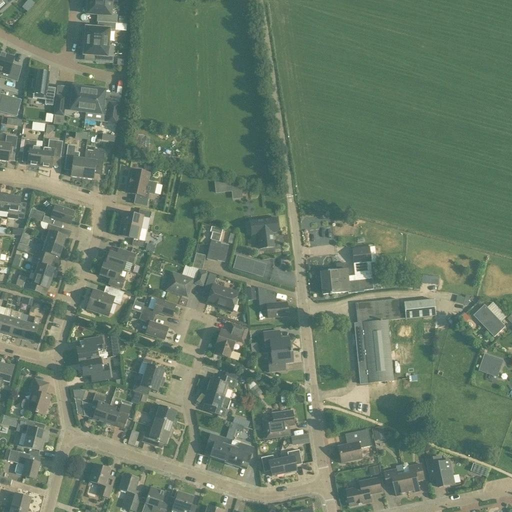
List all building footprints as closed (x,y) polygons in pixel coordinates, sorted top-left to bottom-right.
[(29,12),(36,4),(31,0),(28,0),(23,7),(29,12)] [(116,16),(110,16),(111,4),(85,2),(84,9),(87,9),(86,15),(100,16),(99,23),(115,24),(116,24),(116,16)] [(118,30),(126,31),(128,18),(120,16),(118,30)] [(115,24),(99,23),(97,23),(97,28),(85,27),(85,33),(83,33),(82,42),(108,44),(109,30),(115,31),(115,24)] [(95,57),(94,63),(113,64),(113,57),(107,57),(108,44),(82,42),(81,50),(83,50),(83,57),(95,57)] [(0,71),(8,74),(6,79),(17,82),(21,67),(11,64),(13,58),(0,54),(0,71)] [(52,106),(54,89),(46,88),(48,75),(36,73),(35,81),(32,80),(31,89),(34,89),(33,98),(45,100),(44,105),(52,106)] [(57,96),(56,103),(55,104),(54,115),(62,116),(63,110),(86,113),(89,92),(82,91),(82,89),(73,87),(71,99),(57,96)] [(115,123),(118,106),(102,103),(103,92),(95,91),(95,93),(89,92),(86,113),(108,115),(107,122),(115,123)] [(1,95),(0,97),(0,112),(15,117),(20,100),(1,95)] [(5,144),(0,142),(0,161),(7,162),(9,148),(15,149),(17,137),(6,136),(5,144)] [(19,152),(29,154),(27,165),(39,166),(41,149),(35,148),(36,142),(21,140),(19,152)] [(47,149),(42,149),(42,142),(41,149),(39,166),(51,168),(52,157),(60,158),(62,142),(49,140),(47,149)] [(84,160),(78,159),(79,153),(74,153),(75,146),(67,146),(65,161),(72,162),(70,177),(81,179),(84,160)] [(85,151),(84,160),(81,179),(93,180),(95,166),(102,166),(104,150),(94,149),(93,152),(85,151)] [(129,185),(130,186),(128,193),(136,195),(134,204),(146,206),(149,194),(154,195),(156,184),(147,182),(149,174),(133,170),(131,178),(130,178),(129,185)] [(228,186),(214,182),(216,194),(229,192),(228,186)] [(0,216),(7,218),(8,213),(9,197),(0,195),(0,216)] [(8,213),(15,214),(14,218),(24,219),(26,204),(20,203),(21,198),(9,197),(8,213)] [(44,216),(42,222),(48,224),(53,226),(55,220),(63,223),(69,225),(74,212),(55,206),(51,219),(44,216)] [(123,213),(121,225),(140,229),(143,218),(149,219),(151,213),(139,210),(137,216),(123,213)] [(274,247),(272,233),(277,232),(275,218),(254,220),(256,235),(258,235),(259,249),(274,247)] [(43,235),(47,236),(45,242),(62,248),(66,237),(59,234),(61,229),(53,226),(48,224),(46,230),(45,230),(43,235)] [(140,229),(121,225),(118,237),(133,240),(131,246),(133,246),(143,248),(145,242),(138,241),(140,229)] [(207,238),(219,242),(222,230),(211,227),(210,232),(209,231),(207,238)] [(27,252),(31,236),(22,234),(19,250),(27,252)] [(227,243),(234,245),(237,236),(229,234),(227,243)] [(45,242),(43,248),(37,245),(34,256),(60,265),(60,258),(59,258),(62,248),(45,242)] [(225,263),(228,250),(228,245),(220,243),(212,242),(208,259),(225,263)] [(322,284),(372,279),(370,263),(376,262),(375,257),(375,247),(354,249),(351,250),(353,265),(354,276),(347,277),(346,270),(336,271),(336,269),(328,269),(328,272),(320,273),(322,284)] [(118,249),(116,255),(109,252),(105,264),(103,263),(103,264),(127,272),(129,272),(135,254),(131,253),(118,249)] [(16,254),(13,265),(19,267),(22,256),(16,254)] [(196,254),(193,267),(203,269),(206,256),(196,254)] [(57,272),(54,271),(55,269),(56,270),(60,265),(34,256),(32,261),(38,264),(35,274),(51,280),(52,277),(55,278),(57,272)] [(233,268),(251,274),(254,261),(237,256),(233,268)] [(121,290),(127,272),(103,264),(99,275),(109,279),(107,285),(121,290)] [(198,270),(193,284),(203,287),(207,273),(198,270)] [(48,290),(51,280),(35,274),(33,280),(26,278),(22,288),(39,294),(41,288),(48,290)] [(192,280),(172,274),(166,290),(187,297),(192,280)] [(237,293),(213,285),(216,276),(209,274),(205,287),(211,289),(207,303),(232,311),(237,293)] [(440,284),(440,276),(424,276),(424,284),(440,284)] [(323,295),(347,292),(348,294),(357,293),(357,292),(373,290),(372,279),(322,284),(323,295)] [(108,316),(112,302),(119,305),(124,293),(106,287),(103,294),(93,290),(87,309),(108,316)] [(268,318),(287,316),(286,303),(271,304),(269,291),(257,287),(259,312),(267,311),(268,318)] [(28,315),(32,300),(24,298),(20,312),(28,315)] [(397,299),(356,304),(358,324),(387,321),(391,321),(399,320),(397,299)] [(143,307),(141,314),(154,318),(156,312),(171,318),(175,306),(157,300),(153,310),(143,307)] [(433,300),(404,302),(405,319),(435,317),(433,300)] [(494,337),(505,327),(485,305),(474,316),(483,325),(494,337)] [(17,313),(11,311),(10,316),(4,314),(0,327),(0,332),(10,336),(17,313)] [(20,319),(22,314),(17,313),(10,336),(22,339),(27,321),(20,319)] [(152,323),(154,318),(141,314),(139,320),(149,323),(146,334),(164,340),(168,328),(152,323)] [(35,323),(27,321),(22,339),(33,342),(40,319),(36,318),(35,323)] [(358,324),(354,324),(360,384),(368,383),(369,383),(393,381),(387,321),(358,324)] [(231,351),(234,342),(242,344),(247,329),(233,325),(230,333),(221,330),(216,346),(217,347),(215,354),(228,358),(230,351),(231,351)] [(270,346),(271,353),(291,351),(290,345),(289,345),(288,338),(275,339),(274,331),(263,333),(264,347),(270,346)] [(105,352),(102,352),(100,338),(89,340),(90,347),(76,349),(78,363),(97,360),(96,359),(98,359),(99,359),(102,359),(106,358),(107,356),(107,353),(105,352)] [(292,363),(291,351),(271,353),(271,359),(267,359),(269,372),(280,371),(279,364),(292,363)] [(497,377),(503,362),(485,356),(481,367),(480,371),(497,377)] [(107,365),(103,365),(102,359),(99,359),(98,359),(96,359),(97,360),(78,363),(80,363),(82,376),(96,374),(97,381),(109,379),(107,365)] [(146,365),(142,376),(162,382),(164,379),(161,378),(163,370),(149,366),(150,362),(145,360),(143,359),(141,364),(146,365)] [(14,367),(2,364),(0,370),(0,388),(0,389),(3,382),(9,383),(14,367)] [(158,385),(161,386),(162,382),(142,376),(140,382),(136,380),(132,391),(146,396),(148,390),(156,393),(158,385)] [(210,380),(206,392),(223,397),(226,390),(233,392),(236,382),(224,378),(222,384),(210,380)] [(34,380),(30,394),(28,400),(27,400),(25,400),(23,401),(21,403),(21,405),(21,407),(22,409),(24,410),(28,410),(43,416),(49,398),(43,396),(47,385),(34,380)] [(249,391),(256,399),(263,393),(256,385),(249,391)] [(230,399),(223,397),(206,392),(202,404),(214,408),(213,414),(224,418),(227,408),(230,399)] [(95,395),(90,408),(82,404),(84,417),(93,420),(92,420),(104,424),(109,407),(103,405),(105,398),(95,395)] [(109,407),(104,424),(115,428),(118,418),(119,418),(121,417),(122,416),(124,417),(129,403),(112,397),(109,407)] [(156,417),(155,417),(172,423),(172,424),(175,424),(176,420),(173,419),(175,412),(158,406),(154,405),(152,409),(158,411),(156,417)] [(289,436),(288,427),(293,426),(291,412),(272,415),(272,419),(262,420),(265,440),(289,436)] [(154,422),(152,428),(171,435),(172,431),(170,430),(172,424),(175,424),(172,424),(172,423),(155,417),(156,417),(151,416),(149,420),(154,422)] [(44,443),(47,433),(31,429),(32,423),(19,419),(15,432),(26,435),(23,447),(40,451),(42,442),(44,443)] [(242,420),(240,426),(247,429),(249,423),(242,420)] [(142,442),(150,445),(162,448),(164,444),(165,444),(167,438),(170,439),(171,435),(152,428),(150,434),(145,432),(144,438),(142,442)] [(376,440),(385,438),(383,428),(374,430),(376,440)] [(348,462),(348,461),(361,458),(359,448),(371,446),(368,433),(364,434),(363,430),(347,434),(349,444),(337,447),(339,455),(338,456),(338,457),(338,458),(338,459),(338,460),(338,461),(339,462),(340,463),(341,463),(342,464),(343,464),(345,464),(345,463),(346,463),(347,462),(348,462)] [(133,431),(128,444),(135,447),(140,433),(133,431)] [(291,437),(293,446),(311,443),(309,434),(291,437)] [(224,463),(229,448),(230,447),(222,444),(224,439),(210,435),(206,448),(212,450),(210,457),(225,462),(224,463)] [(237,451),(229,448),(224,463),(240,468),(243,460),(248,462),(253,448),(240,444),(237,451)] [(4,461),(18,464),(16,466),(14,473),(16,475),(22,476),(35,480),(39,464),(28,461),(29,456),(7,450),(4,461)] [(288,458),(280,460),(284,475),(296,472),(295,466),(301,465),(298,451),(287,453),(288,458)] [(271,477),(284,475),(280,460),(273,461),(272,456),(260,459),(263,473),(270,471),(271,477)] [(449,461),(442,462),(440,457),(426,460),(431,481),(437,480),(439,488),(455,485),(449,461)] [(409,467),(410,472),(404,473),(408,493),(414,491),(414,493),(420,492),(418,482),(425,480),(422,464),(409,467)] [(476,465),(474,471),(488,476),(490,469),(476,465)] [(108,498),(114,479),(108,476),(110,471),(94,466),(89,482),(100,485),(97,495),(108,498)] [(369,468),(370,478),(381,476),(379,467),(369,468)] [(387,488),(394,487),(396,497),(402,496),(402,494),(408,493),(404,473),(398,474),(397,469),(384,472),(387,488)] [(134,511),(135,511),(142,494),(134,492),(138,480),(124,475),(119,490),(129,493),(124,508),(134,511)] [(0,484),(10,487),(12,480),(0,476),(0,484)] [(360,483),(361,488),(347,491),(350,507),(371,502),(370,494),(382,492),(379,479),(360,483)] [(150,488),(145,504),(142,511),(164,511),(167,505),(162,503),(165,493),(150,488)] [(178,492),(171,511),(194,511),(196,507),(190,505),(193,497),(178,492)] [(14,494),(10,508),(24,511),(26,511),(30,499),(14,494)]
